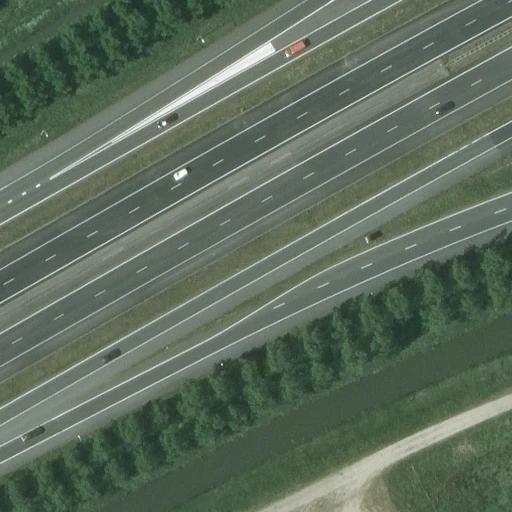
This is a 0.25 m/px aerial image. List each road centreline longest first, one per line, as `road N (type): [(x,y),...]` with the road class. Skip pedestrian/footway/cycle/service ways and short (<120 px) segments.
road 1 (motorway): [(0,351),(511,64)]
road 2 (motorway): [(0,418),(511,131)]
road 3 (motorway): [(511,2),(0,288)]
road 4 (motorway): [(0,454),(379,262),(511,208)]
road 5 (motorway): [(390,0),(54,184)]
road 6 (motorway): [(323,0),(54,184)]
